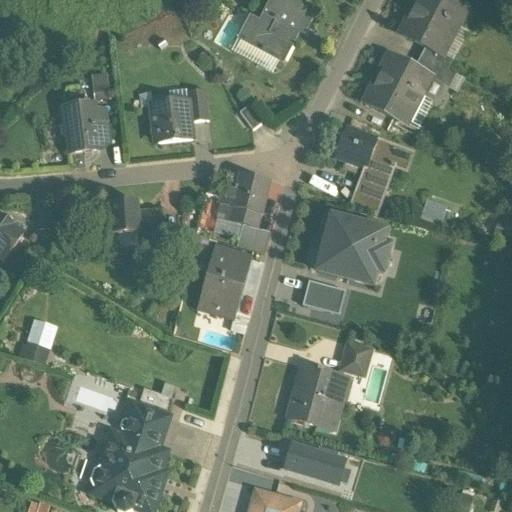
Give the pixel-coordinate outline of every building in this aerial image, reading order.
[(317,12),(294,0),(272,0),(248,46),(284,65),(304,26),(309,28),(317,12)] [(467,10),(446,0),(420,0),(401,37),(426,49),(443,58),(467,10)] [(443,58),(426,49),(420,60),(447,74),(452,63),(443,58)] [(390,57),(365,105),(405,125),(429,80),(430,78),(415,70),(390,57)] [(447,74),(420,60),(415,70),(430,78),(429,80),(440,85),(447,74)] [(94,104),(111,102),(110,76),(93,77),(94,104)] [(207,93),(188,95),(189,104),(192,125),(210,123),(207,93)] [(189,104),(171,106),(168,111),(152,112),(155,133),(158,132),(159,145),(193,141),(192,125),(189,104)] [(262,125),(249,108),(240,114),(253,132),(262,125)] [(94,109),(65,113),(67,129),(64,133),(65,140),(69,143),(71,157),(99,154),(94,109)] [(379,140),(349,129),(338,158),(366,168),(368,169),(379,140)] [(416,153),(379,140),(368,169),(366,168),(361,181),(387,191),(395,169),(409,174),(416,153)] [(270,185),(241,177),(234,207),(235,207),(235,209),(262,216),(270,185)] [(387,191),(361,181),(350,211),(376,218),(387,191)] [(140,205),(112,206),(115,239),(142,238),(141,236),(165,234),(164,215),(141,216),(140,205)] [(262,216),(235,209),(231,223),(259,230),(262,216)] [(13,229),(2,220),(1,222),(0,221),(0,261),(4,265),(24,239),(12,230),(13,229)] [(387,235),(330,221),(317,274),(374,288),(387,235)] [(511,230),(500,226),(496,236),(511,242),(511,230)] [(165,234),(141,236),(142,238),(144,270),(190,268),(188,233),(165,234)] [(253,259),(217,249),(199,313),(235,323),(253,259)] [(345,293),(310,284),(304,306),(339,316),(345,293)] [(25,347),(21,363),(48,369),(52,354),(25,347)] [(370,354),(347,347),(340,373),(363,379),(370,354)] [(324,373),(318,371),(317,374),(302,370),(288,421),(334,433),(342,403),(334,401),(340,380),(323,375),(324,373)] [(170,423),(134,410),(123,443),(159,454),(170,423)] [(123,443),(121,442),(112,469),(105,467),(104,472),(97,475),(93,487),(97,494),(95,498),(117,506),(116,509),(117,511),(135,511),(136,511),(155,511),(160,496),(154,494),(166,457),(159,454),(123,443)] [(342,465),(293,450),(287,473),(335,488),(342,465)] [(77,465),(74,482),(93,484),(95,468),(77,465)] [(299,511),(301,507),(255,494),(250,511),(299,511)]
